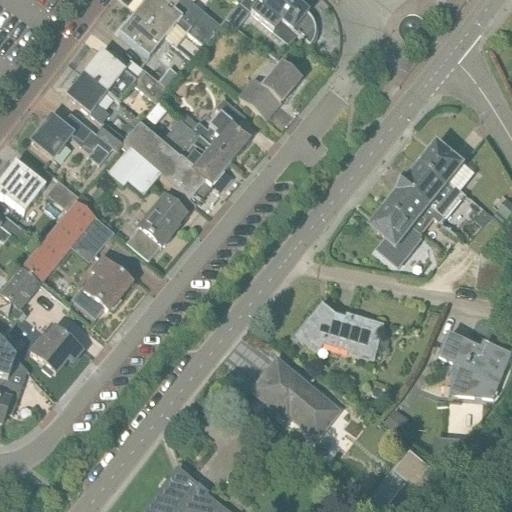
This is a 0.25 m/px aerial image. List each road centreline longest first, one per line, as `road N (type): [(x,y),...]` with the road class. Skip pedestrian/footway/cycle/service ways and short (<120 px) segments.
road 1 (unclassified): [(83,511),(447,57)]
road 2 (unclassified): [(18,460),(61,427),(351,78),(373,16)]
road 3 (unclassified): [(0,130),(97,0)]
